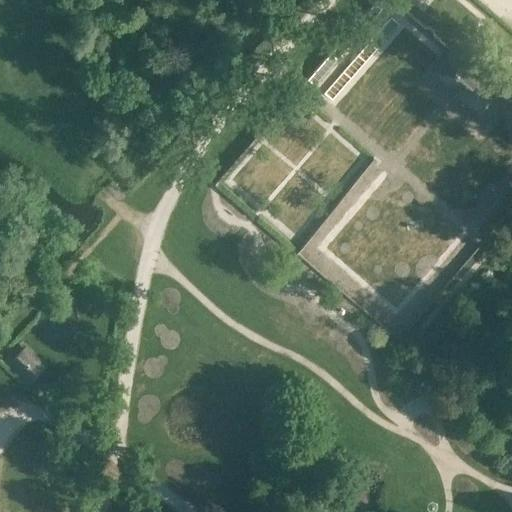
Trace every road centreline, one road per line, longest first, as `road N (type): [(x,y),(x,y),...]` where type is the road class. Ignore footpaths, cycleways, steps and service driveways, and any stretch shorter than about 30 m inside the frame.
road 1 (track): [(158,231),(190,158),(331,0)]
road 2 (track): [(114,457),(139,296),(158,231),(114,204)]
road 3 (track): [(0,427),(12,414),(40,411),(114,457)]
